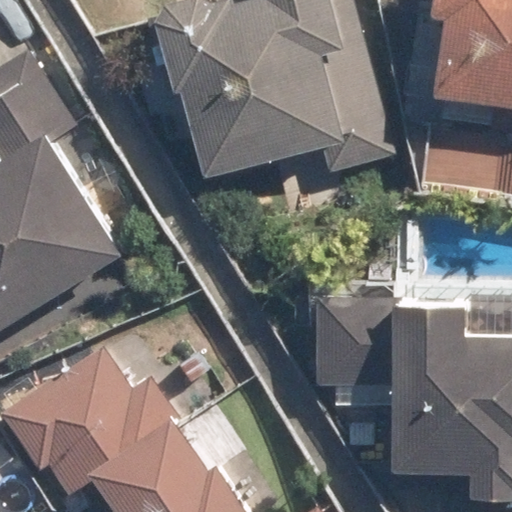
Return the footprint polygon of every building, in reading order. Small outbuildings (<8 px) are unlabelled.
[(148,0),(167,71),(175,68),(198,156),(317,125),(327,162),(394,143),(354,0),(148,0)] [(511,0),(436,0),(427,74),(495,84),(490,118),(511,121),(511,0)] [(0,306),(114,234),(49,131),(74,115),(26,37),(0,53),(0,306)] [(313,297),(298,276),(271,292),(290,320),(313,306),(313,297)] [(511,313),(460,313),(460,280),(387,280),(387,282),(313,281),(313,297),(313,306),(312,371),(386,372),(385,449),(463,449),(463,477),(511,476),(511,313)] [(129,379),(100,335),(0,399),(0,403),(36,459),(45,453),(67,485),(93,468),(118,502),(103,511),(327,511),(314,492),(284,511),(255,511),(208,443),(200,449),(175,411),(178,410),(149,366),(129,379)]
